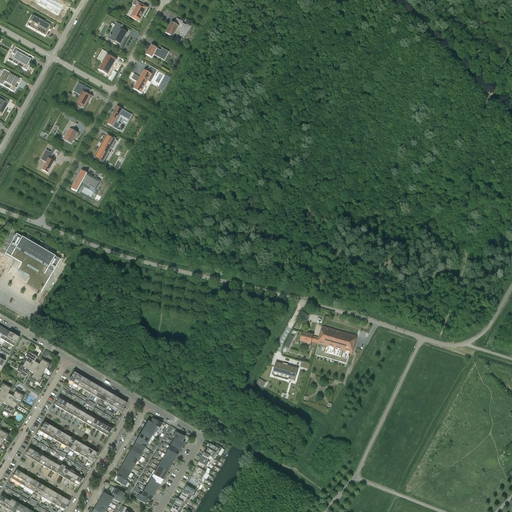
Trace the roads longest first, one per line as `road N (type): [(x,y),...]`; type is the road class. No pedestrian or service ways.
road 1 (unclassified): [(511,286),(487,328),(444,345),(121,255),(39,224)]
road 2 (residential): [(113,91),(39,224)]
road 3 (residential): [(158,511),(199,438),(147,404)]
